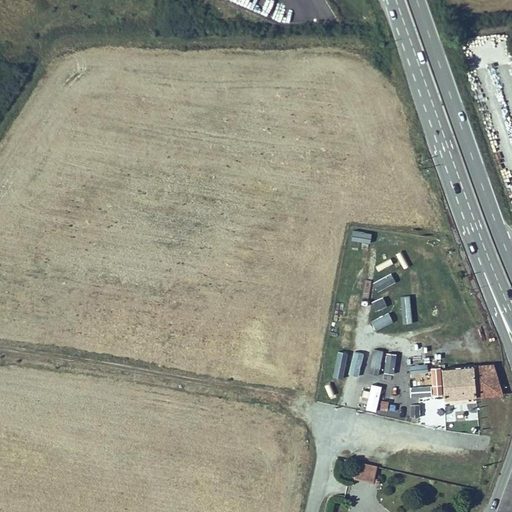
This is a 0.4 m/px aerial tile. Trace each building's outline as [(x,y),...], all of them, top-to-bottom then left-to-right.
[(351,235),(350,245),(371,247),(372,236),(351,235)] [(382,251),(407,251),(407,240),(382,240),(382,251)] [(420,271),(429,269),(423,250),(414,253),(420,271)] [(358,252),(350,260),(364,273),(372,265),(358,252)] [(350,264),(345,270),(359,283),(365,277),(350,264)] [(422,275),(425,294),(434,292),(431,274),(422,275)] [(437,298),(427,300),(431,322),(441,321),(437,298)] [(343,309),(341,315),(355,320),(357,314),(343,309)] [(338,319),(335,329),(352,335),(356,325),(338,319)] [(367,340),(369,321),(361,320),(359,339),(367,340)] [(335,333),(328,355),(347,361),(353,339),(335,333)] [(399,353),(389,353),(390,383),(399,383),(399,353)] [(474,365),(476,396),(502,394),(493,364),(474,365)] [(444,398),(476,396),(474,365),(442,367),(442,370),(435,371),(436,390),(443,390),(444,398)] [(326,373),(323,384),(338,388),(341,377),(326,373)] [(370,385),(366,410),(377,412),(381,386),(370,385)] [(337,404),(340,392),(321,388),(319,400),(337,404)] [(360,402),(366,404),(369,392),(364,391),(360,402)] [(413,417),(415,398),(404,396),(402,416),(413,417)] [(387,409),(389,402),(381,400),(380,408),(387,409)] [(447,414),(447,422),(468,421),(468,413),(447,414)] [(346,442),(344,453),(362,455),(363,444),(346,442)] [(389,462),(390,451),(372,448),(370,460),(389,462)] [(359,462),(355,479),(373,484),(377,466),(359,462)]
